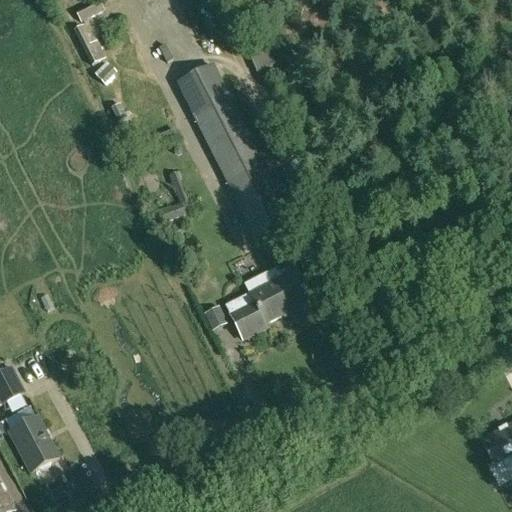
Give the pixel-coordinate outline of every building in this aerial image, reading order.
[(180,11),(178,0),(157,0),(160,14),(180,11)] [(101,68),(119,60),(98,14),(80,22),(101,68)] [(280,61),(263,65),(267,87),(284,84),(280,61)] [(110,67),(97,79),(104,86),(117,74),(110,67)] [(296,230),(227,94),(213,67),(177,85),(260,248),(296,230)] [(121,106),(112,110),(118,125),(128,120),(121,106)] [(314,306),(297,274),(251,297),(254,304),(230,316),(243,342),(268,329),(266,325),(296,310),(298,314),(314,306)] [(26,395),(12,368),(3,373),(0,368),(0,403),(2,408),(26,395)] [(39,471),(43,472),(50,468),(51,464),(59,460),(37,420),(10,434),(31,475),(39,471)] [(511,463),(511,427),(482,443),(496,471),(511,463)] [(0,511),(15,511),(0,483),(0,511)]
